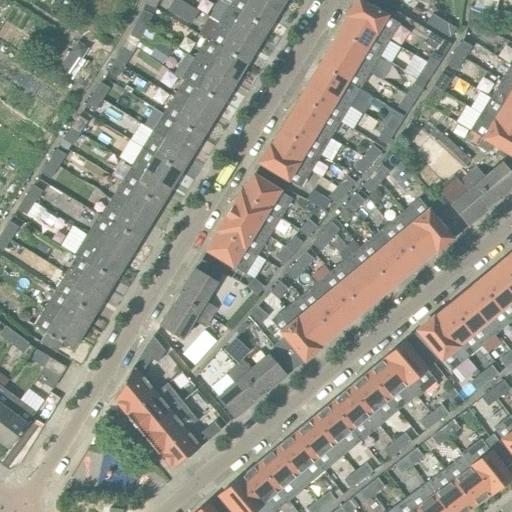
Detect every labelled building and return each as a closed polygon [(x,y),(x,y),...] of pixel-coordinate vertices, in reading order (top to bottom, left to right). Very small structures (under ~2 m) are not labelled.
[(191,24),(199,11),(178,0),(174,0),(169,11),(191,24)] [(279,13),(256,0),(233,0),(229,7),(268,31),(279,13)] [(256,0),(279,13),(286,0),(256,0)] [(359,0),(357,0),(348,16),(389,41),(399,24),(359,0)] [(423,6),(412,0),(409,6),(420,12),(423,6)] [(482,19),(483,8),(470,6),(468,17),(482,19)] [(268,31),(229,7),(218,25),(257,49),(268,31)] [(496,21),(498,10),(483,8),(482,19),(496,21)] [(511,12),(498,10),(496,21),(509,23),(511,12)] [(143,11),(136,24),(146,29),(152,16),(143,11)] [(438,30),(444,21),(431,14),(426,23),(438,30)] [(389,41),(348,16),(338,32),(379,57),(389,41)] [(482,19),(468,17),(467,27),(480,29),(482,19)] [(456,28),(444,21),(438,30),(451,38),(456,28)] [(157,35),(146,29),(136,24),(130,36),(126,43),(136,48),(149,55),(152,51),(139,43),(140,41),(141,38),(153,44),(157,35)] [(257,49),(218,25),(207,43),(246,67),(257,49)] [(379,57),(338,32),(328,48),(369,73),(379,57)] [(443,55),(450,44),(432,33),(425,43),(443,55)] [(246,67),(207,43),(204,41),(193,58),(235,84),(246,67)] [(462,41),(455,53),(464,59),(471,47),(462,41)] [(82,59),(88,49),(78,42),(71,52),(82,59)] [(163,63),(171,50),(159,43),(151,56),(163,63)] [(369,73),(328,48),(318,65),(359,90),(369,73)] [(124,67),(132,55),(123,49),(115,61),(124,67)] [(444,55),(443,55),(435,50),(426,63),(435,69),(444,55)] [(464,59),(455,53),(447,65),(456,71),(464,59)] [(435,69),(426,63),(414,55),(413,57),(419,61),(417,65),(422,68),(419,74),(428,80),(435,69)] [(235,84),(193,58),(182,76),(185,78),(225,102),(235,84)] [(124,67),(115,61),(107,73),(116,79),(124,67)] [(359,90),(318,65),(308,81),(349,106),(359,90)] [(500,81),(511,88),(511,66),(510,65),(500,81)] [(441,73),(433,85),(443,91),(451,79),(441,73)] [(225,102),(185,78),(174,96),(214,120),(225,102)] [(349,106),(308,81),(298,97),(339,122),(349,106)] [(491,98),(511,110),(511,88),(500,81),(491,98)] [(94,93),(103,99),(132,119),(139,107),(110,89),(100,83),(94,93)] [(406,95),(415,101),(422,89),(413,83),(406,95)] [(443,91),(433,85),(426,97),(435,103),(443,91)] [(103,99),(94,93),(85,107),(94,112),(103,99)] [(415,101),(406,95),(398,107),(407,112),(415,101)] [(214,120),(174,96),(163,113),(203,137),(214,120)] [(339,122),(298,97),(288,114),(329,139),(339,122)] [(480,114),(511,133),(511,110),(491,98),(480,114)] [(380,122),(385,126),(395,132),(404,117),(385,106),(382,111),(385,112),(380,122)] [(511,133),(480,114),(466,106),(456,122),(470,131),(482,138),(511,156),(511,133)] [(203,137),(163,113),(153,131),(192,155),(203,137)] [(329,139),(288,114),(278,130),(319,155),(329,139)] [(79,116),(71,128),(80,134),(88,122),(79,116)] [(468,131),(457,124),(453,132),(463,138),(468,131)] [(388,145),(395,132),(385,126),(377,139),(388,145)] [(463,168),(471,160),(442,134),(443,133),(436,126),(429,134),(436,141),(435,142),(463,168)] [(80,134),(71,128),(63,140),(72,146),(80,134)] [(319,155),(278,130),(268,146),(309,171),(319,155)] [(192,155),(153,131),(142,149),(181,173),(192,155)] [(477,146),(482,138),(470,131),(465,139),(477,146)] [(478,147),(488,153),(492,146),(482,140),(478,147)] [(309,171),(268,146),(258,163),(299,188),(309,171)] [(373,146),(364,156),(372,163),(381,152),(373,146)] [(181,173),(142,149),(131,166),(171,191),(181,173)] [(49,161),(58,167),(66,156),(57,150),(49,161)] [(372,163),(364,156),(354,167),(362,174),(372,163)] [(58,167),(49,161),(41,173),(50,179),(58,167)] [(372,175),(380,182),(389,171),(381,164),(372,175)] [(477,168),(469,175),(494,206),(511,191),(511,175),(502,164),(485,178),(477,168)] [(171,191),(131,166),(120,184),(160,208),(171,191)] [(253,175),(241,195),(280,219),(292,199),(253,175)] [(347,175),(337,186),(346,193),(355,182),(347,175)] [(371,193),(380,182),(372,175),(363,185),(371,193)] [(494,206),(469,175),(460,182),(468,192),(452,205),(469,226),(494,206)] [(160,208),(120,184),(109,202),(149,226),(160,208)] [(25,197),(34,204),(42,192),(33,186),(25,197)] [(346,193),(337,186),(328,197),(336,204),(346,193)] [(326,210),(331,201),(313,191),(308,199),(326,210)] [(347,204),(355,211),(364,201),(356,193),(347,204)] [(280,219),(241,195),(239,194),(228,213),(268,237),(280,219)] [(34,204),(25,197),(18,209),(27,215),(29,212),(34,204)] [(404,212),(436,251),(437,253),(463,232),(442,207),(433,215),(420,199),(404,212)] [(149,226),(109,202),(99,220),(138,244),(149,226)] [(34,204),(29,212),(38,218),(43,210),(34,204)] [(346,222),(355,211),(347,204),(337,215),(346,222)] [(436,251),(404,212),(389,224),(421,263),(436,251)] [(218,232),(257,256),(268,237),(228,213),(216,231),(218,232)] [(138,244),(99,220),(96,218),(85,236),(127,261),(138,244)] [(308,237),(317,227),(308,220),(299,230),(308,237)] [(1,234),(10,240),(18,228),(9,222),(1,234)] [(322,233),(330,240),(339,230),(331,223),(322,233)] [(421,263),(389,224),(375,236),(406,275),(421,263)] [(257,256),(218,232),(206,251),(245,275),(257,256)] [(320,251),(330,240),(322,233),(312,244),(320,251)] [(24,248),(10,240),(1,234),(0,235),(0,249),(3,251),(6,246),(20,254),(24,248)] [(127,261),(85,236),(74,253),(117,279),(127,261)] [(285,246),(293,254),(303,243),(295,236),(285,246)] [(406,275),(375,236),(360,249),(392,287),(406,275)] [(284,264),(293,254),(285,246),(276,257),(284,264)] [(117,279),(74,253),(68,249),(57,267),(106,297),(117,279)] [(392,287),(360,249),(345,261),(377,299),(392,287)] [(305,252),(296,262),(304,270),(314,259),(305,252)] [(493,271),(511,293),(511,264),(508,259),(493,271)] [(177,297),(211,318),(217,309),(206,303),(224,274),(202,260),(196,270),(195,269),(177,297)] [(377,299),(345,261),(331,273),(362,311),(377,299)] [(304,270),(296,262),(286,273),(295,281),(304,270)] [(42,282),(55,290),(95,315),(106,297),(57,267),(52,264),(42,282)] [(479,283),(511,322),(511,320),(511,293),(493,271),(479,283)] [(362,311),(331,273),(316,285),(348,323),(362,311)] [(257,295),(264,287),(253,278),(246,286),(257,295)] [(278,299),(287,289),(279,282),(270,292),(278,299)] [(464,295),(496,334),(511,322),(479,283),(464,295)] [(348,323),(316,285),(301,297),(333,335),(348,323)] [(84,332),(95,315),(55,290),(44,308),(84,332)] [(450,307),(482,346),(488,353),(502,341),(496,334),(464,295),(450,307)] [(205,328),(211,318),(177,297),(160,326),(183,340),(194,322),(205,328)] [(287,309),(318,348),(333,335),(301,297),(287,309)] [(261,324),(268,316),(257,306),(250,315),(261,324)] [(435,319),(467,358),(482,346),(450,307),(435,319)] [(84,332),(44,308),(33,326),(47,334),(41,343),(57,353),(62,343),(73,350),(84,332)] [(320,350),(318,348),(287,309),(271,322),(286,339),(274,349),(292,371),(305,361),(305,362),(320,350)] [(467,358),(435,319),(434,317),(418,330),(451,370),(467,358)] [(225,328),(211,319),(203,333),(217,341),(225,328)] [(0,335),(11,344),(18,335),(6,327),(0,335)] [(18,335),(11,344),(22,353),(29,344),(18,335)] [(384,358),(386,360),(416,396),(417,397),(436,381),(426,369),(434,363),(412,335),(384,358)] [(128,417),(157,393),(141,374),(151,358),(158,362),(165,352),(153,337),(114,399),(128,417)] [(234,338),(223,351),(238,364),(249,351),(234,338)] [(480,348),(456,370),(466,381),(490,359),(480,348)] [(32,360),(44,367),(49,358),(37,351),(32,360)] [(511,363),(511,353),(510,351),(499,359),(506,368),(511,363)] [(244,360),(235,367),(260,398),(286,376),(268,356),(252,370),(244,360)] [(49,358),(44,367),(37,379),(53,389),(66,368),(49,358)] [(416,396),(386,360),(368,375),(397,411),(416,396)] [(491,365),(480,374),(488,383),(499,374),(491,365)] [(260,398),(235,367),(227,375),(235,384),(218,398),(235,419),(260,398)] [(488,383),(480,374),(469,383),(477,392),(488,383)] [(349,390),(379,426),(397,411),(368,375),(349,390)] [(503,380),(492,389),(499,398),(510,390),(503,380)] [(143,436),(184,402),(168,384),(157,393),(128,417),(127,418),(143,436)] [(0,426),(20,400),(4,388),(0,392),(0,426)] [(499,398),(492,389),(481,397),(488,407),(499,398)] [(331,405),(361,441),(379,426),(349,390),(331,405)] [(36,412),(20,400),(0,426),(0,443),(9,450),(36,412)] [(159,454),(188,430),(199,421),(184,402),(143,436),(158,455),(159,454)] [(313,420),(343,456),(361,441),(331,405),(313,420)] [(442,405),(430,413),(437,422),(449,414),(442,405)] [(437,422),(430,413),(419,422),(426,431),(437,422)] [(511,417),(510,416),(493,428),(511,453),(511,417)] [(295,435),(324,471),(343,456),(313,420),(295,435)] [(442,428),(449,437),(460,428),(453,420),(442,428)] [(188,430),(159,454),(173,471),(221,431),(215,424),(195,440),(188,430)] [(449,437),(442,428),(431,437),(437,446),(449,437)] [(394,442),(401,451),(412,442),(405,433),(394,442)] [(277,450),(306,486),(324,471),(295,435),(277,450)] [(462,453),(464,456),(492,493),(493,495),(511,480),(511,479),(499,462),(508,455),(494,435),(483,443),(481,440),(462,453)] [(401,451),(394,442),(383,451),(389,459),(401,451)] [(416,448),(405,457),(412,465),(423,457),(416,448)] [(258,465),(288,501),(306,486),(277,450),(258,465)] [(492,493),(464,456),(445,470),(473,507),(492,493)] [(412,465),(405,457),(394,465),(401,474),(412,465)] [(366,463),(355,472),(362,480),(373,472),(366,463)] [(131,484),(128,465),(112,467),(115,486),(131,484)] [(240,480),(266,511),(274,511),(288,501),(258,465),(240,480)] [(466,511),(473,507),(445,470),(426,484),(446,511),(466,511)] [(362,480),(355,472),(344,481),(350,489),(362,480)] [(377,478),(366,487),(373,495),(384,487),(377,478)] [(220,495),(233,511),(266,511),(240,480),(239,479),(220,495)] [(446,511),(426,484),(407,498),(416,511),(446,511)] [(373,495),(366,487),(355,495),(362,504),(373,495)] [(329,492),(318,501),(324,509),(336,500),(329,492)] [(198,511),(233,511),(220,495),(209,504),(209,503),(198,511)] [(416,511),(407,498),(387,511),(416,511)] [(320,511),(324,509),(318,501),(307,509),(308,511),(320,511)]
